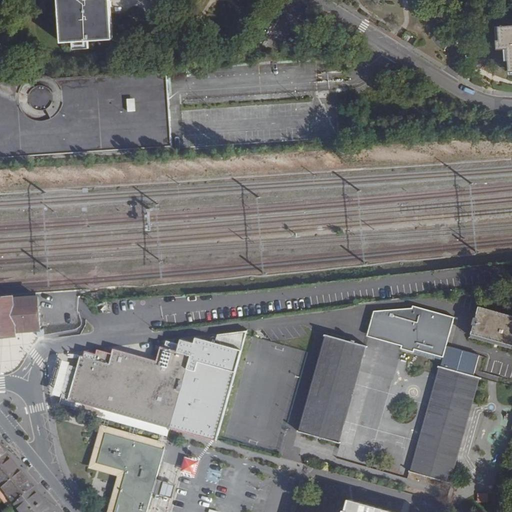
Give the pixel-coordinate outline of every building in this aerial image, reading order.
[(62,0),(65,42),(111,39),(108,0),(62,0)] [(511,24),(500,25),(501,39),(498,39),(498,49),(509,48),(510,71),(511,70),(511,24)] [(128,72),(0,79),(0,156),(57,153),(171,146),(170,127),(167,89),(166,70),(128,72)] [(0,337),(8,337),(15,336),(15,331),(36,330),(39,330),(37,296),(14,297),(14,293),(0,293),(0,337)] [(374,310),(368,333),(403,344),(402,348),(415,351),(416,347),(444,356),(454,315),(414,304),(413,307),(374,310)] [(511,315),(480,307),(477,318),(475,317),(473,324),(475,325),(471,337),(511,348),(511,315)] [(84,356),(70,353),(69,361),(62,359),(53,394),(62,397),(63,394),(70,396),(68,401),(217,443),(217,441),(248,331),(217,335),(216,341),(197,337),(195,342),(181,339),(179,345),(166,341),(164,348),(161,347),(157,361),(113,349),(112,354),(97,349),(96,353),(86,351),(84,356)] [(340,443),(367,346),(363,345),(326,334),(320,355),(299,431),(340,443)] [(452,483),(480,378),(439,366),(410,472),(452,483)] [(116,511),(127,472),(98,464),(106,433),(165,450),(166,446),(166,442),(101,424),(100,428),(89,468),(118,477),(108,511),(116,511)] [(116,511),(147,511),(152,493),(156,480),(165,450),(106,433),(98,464),(127,472),(116,511)] [(16,504),(35,489),(9,459),(6,455),(0,459),(0,497),(10,510),(16,504)] [(156,480),(152,493),(161,495),(164,482),(156,480)] [(53,511),(35,489),(16,504),(23,511),(53,511)] [(488,502),(488,492),(476,493),(477,502),(488,502)] [(395,511),(349,499),(347,510),(344,509),(343,511),(395,511)]
